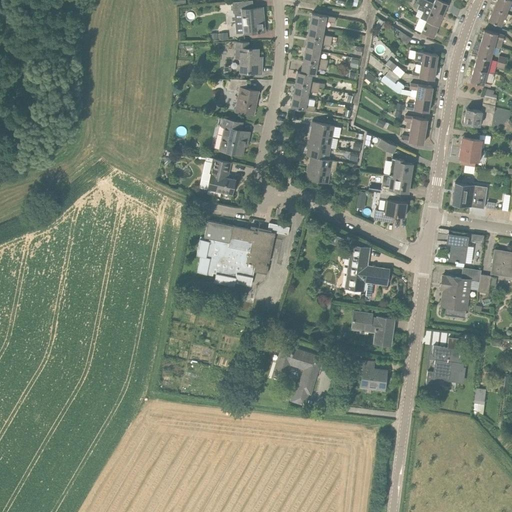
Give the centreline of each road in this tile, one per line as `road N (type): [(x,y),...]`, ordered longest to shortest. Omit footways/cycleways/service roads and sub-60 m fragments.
road 1 (tertiary): [(392,511),(425,259)]
road 2 (tertiary): [(431,217),(450,88),(477,0)]
road 3 (residential): [(425,259),(257,179)]
road 4 (residential): [(257,179),(282,51),(276,1)]
